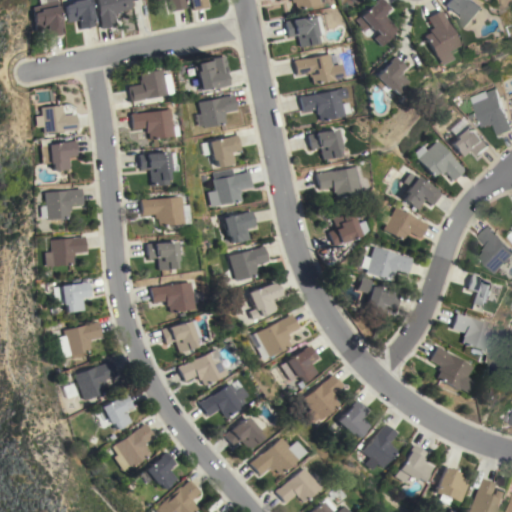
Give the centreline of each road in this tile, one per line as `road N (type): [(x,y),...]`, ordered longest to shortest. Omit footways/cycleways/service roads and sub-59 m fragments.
road 1 (residential): [(246,0),(302,251),(334,322),(389,384),(470,434),(511,446)]
road 2 (residential): [(100,59),(120,277),(139,341),(171,405),(258,511)]
road 3 (residential): [(389,384),(432,312),(465,215),(511,180)]
road 4 (residential): [(251,31),(32,79)]
